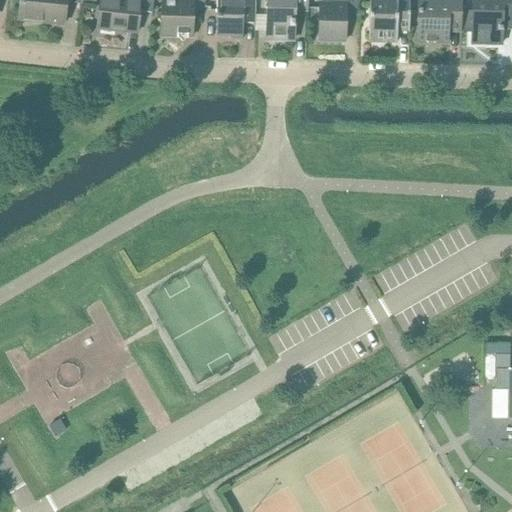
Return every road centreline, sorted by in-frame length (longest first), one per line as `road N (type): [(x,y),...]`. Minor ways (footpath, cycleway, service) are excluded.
road 1 (unclassified): [(511,246),(486,248),(39,511)]
road 2 (residential): [(0,298),(184,192),(271,179),(276,76)]
road 3 (residential): [(276,76),(0,53)]
road 4 (residential): [(511,80),(276,76)]
